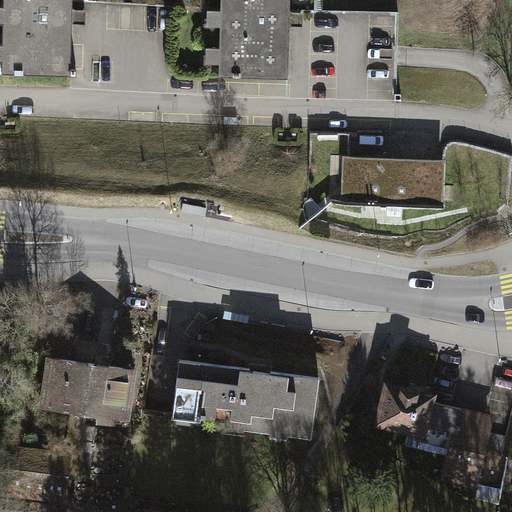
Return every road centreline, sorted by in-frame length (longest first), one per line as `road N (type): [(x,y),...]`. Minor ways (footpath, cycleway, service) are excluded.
road 1 (secondary): [(0,234),(108,242),(413,300),(511,304)]
road 2 (residential): [(0,104),(395,116),(511,133)]
